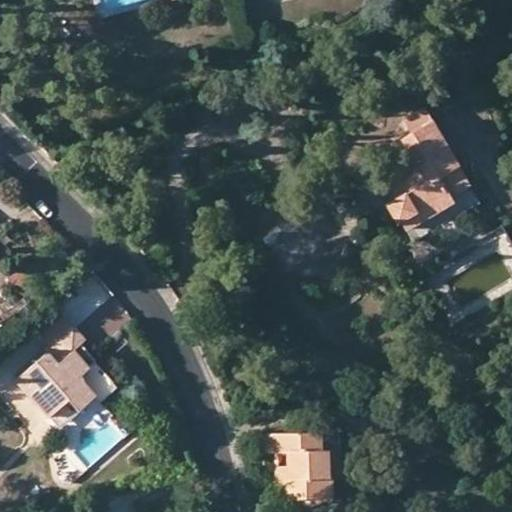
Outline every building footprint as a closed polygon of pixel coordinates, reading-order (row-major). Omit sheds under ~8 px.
[(180,10),(178,0),(161,0),(163,12),(180,10)] [(403,169),(391,176),(403,195),(396,199),(387,204),(398,222),(401,220),(407,229),(454,202),(450,194),(467,184),(432,120),(391,144),(403,169)] [(385,180),(396,199),(403,195),(391,176),(385,180)] [(478,203),(467,184),(450,194),(454,202),(407,229),(415,242),(478,203)] [(85,341),(74,328),(45,354),(55,366),(44,376),(33,363),(15,379),(51,417),(68,402),(77,412),(96,396),(102,401),(118,386),(95,360),(88,367),(74,351),(82,345),(85,341)] [(95,360),(82,345),(74,351),(88,367),(95,360)] [(61,428),(77,412),(68,402),(51,417),(61,428)] [(266,454),(274,454),(288,453),(288,485),(289,501),(332,499),(331,477),(329,477),(328,452),(322,452),(321,434),(266,435),(266,454)] [(276,486),(288,485),(288,453),(274,454),(276,486)]
